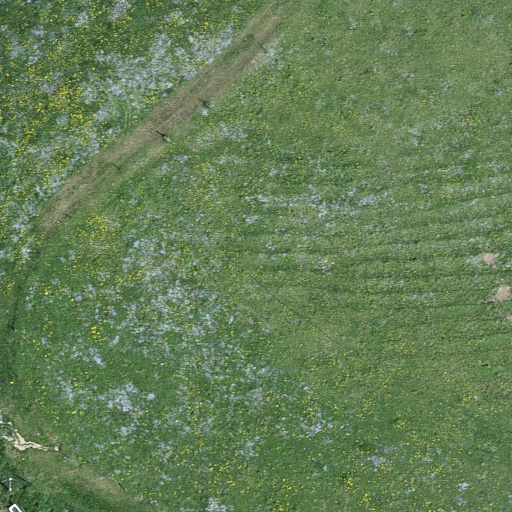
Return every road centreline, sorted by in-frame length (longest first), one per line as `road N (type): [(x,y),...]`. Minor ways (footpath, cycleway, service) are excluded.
road 1 (track): [(269,0),(212,71),(51,206),(8,267),(0,297)]
road 2 (track): [(0,413),(27,465),(94,511)]
